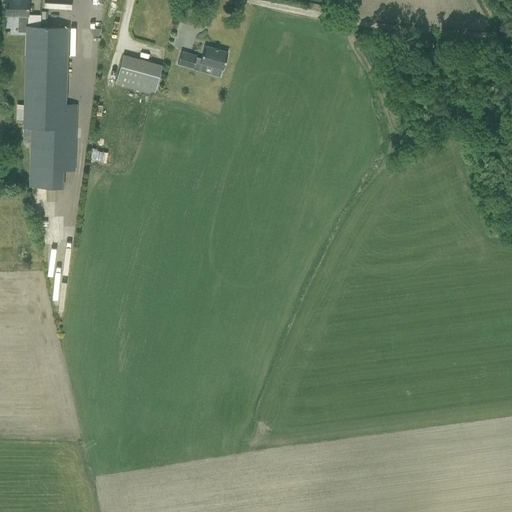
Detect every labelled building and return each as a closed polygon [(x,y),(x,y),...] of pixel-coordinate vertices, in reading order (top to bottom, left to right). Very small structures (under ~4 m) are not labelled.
[(34,188),(63,189),(64,170),(75,171),(78,105),(64,104),(67,39),(67,28),(27,27),(27,0),(5,0),(5,15),(18,15),(18,32),(27,32),(24,104),(17,104),(16,119),(23,120),(23,128),(30,128),(29,173),(34,173),(34,188)] [(181,51),(177,64),(193,68),(194,61),(199,62),(199,63),(208,65),(213,67),(211,75),(219,77),(221,69),(222,69),(227,52),(204,45),(200,58),(196,57),(196,55),(181,51)] [(130,86),(155,92),(161,64),(123,54),(115,84),(129,88),(130,86)] [(92,147),(89,159),(105,163),(108,151),(92,147)] [(29,271),(29,284),(48,283),(45,270),(29,271)]
